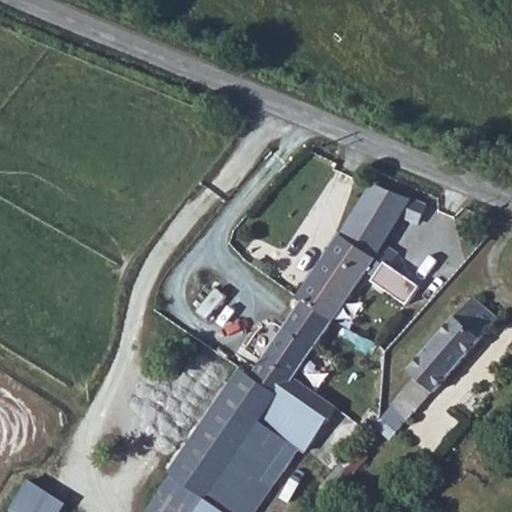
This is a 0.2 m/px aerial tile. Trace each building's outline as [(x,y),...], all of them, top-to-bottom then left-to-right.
[(365,179),(331,233),(364,254),(371,243),(389,214),(378,207),(386,193),(365,179)] [(462,222),(386,193),(378,207),(389,214),(404,220),(399,226),(440,244),(445,237),(452,241),(462,222)] [(470,227),(462,222),(452,241),(460,245),(470,227)] [(364,254),(331,233),(302,278),(297,274),(282,298),(292,304),(256,361),(286,380),(353,274),(367,283),(380,263),(364,254)] [(371,243),(364,254),(380,263),(387,252),(371,243)] [(412,283),(380,263),(367,283),(383,293),(377,302),(393,312),(412,283)] [(468,298),(408,374),(432,392),(491,316),(468,298)] [(286,380),(256,361),(251,358),(153,511),(201,511),(219,484),(250,504),(287,445),(257,426),(286,380)] [(329,409),(286,380),(257,426),(287,445),(302,452),(329,409)] [(338,466),(351,477),(365,461),(351,450),(338,466)] [(318,489),(331,500),(351,477),(338,466),(318,489)] [(29,476),(12,510),(15,511),(60,511),(68,496),(29,476)]
